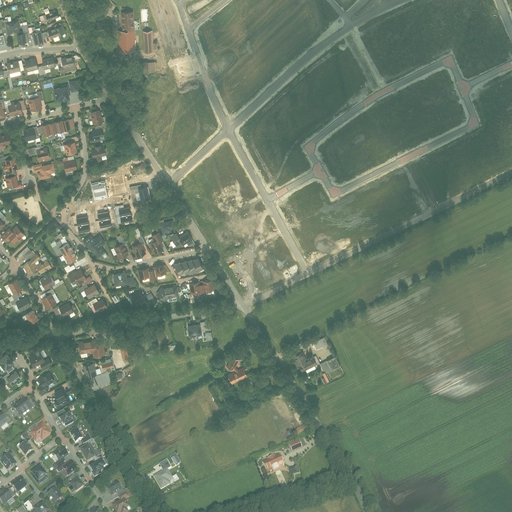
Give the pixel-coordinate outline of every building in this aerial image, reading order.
[(57,10),(46,14),(49,21),(59,17),(57,10)] [(499,21),(494,10),(488,13),(487,10),(478,13),(480,17),(481,16),(485,26),(499,21)] [(121,12),(122,30),(134,29),(133,11),(121,12)] [(225,18),(221,13),(213,20),(220,29),(226,24),(229,27),(233,24),(227,17),(225,18)] [(19,20),(6,22),(8,35),(21,33),(19,20)] [(65,33),(63,26),(49,31),(52,38),(65,33)] [(216,38),(208,28),(201,34),(208,44),(216,38)] [(136,51),(134,29),(122,30),(118,31),(120,52),(136,51)] [(153,30),(143,31),(145,54),(154,53),(153,30)] [(41,31),(33,33),(35,44),(44,42),(41,31)] [(26,33),(17,34),(18,44),(28,43),(26,33)] [(189,53),(185,43),(173,47),(177,57),(189,53)] [(507,45),(496,50),(500,60),(511,56),(507,45)] [(422,48),(413,52),(417,62),(419,61),(421,65),(427,62),(426,59),(430,57),(426,48),(423,50),(422,48)] [(76,65),(74,55),(62,58),(64,68),(76,65)] [(56,67),(54,57),(43,59),(45,69),(56,67)] [(38,69),(36,59),(25,61),(27,71),(38,69)] [(195,72),(191,59),(178,63),(177,60),(169,62),(170,67),(176,65),(180,76),(195,72)] [(460,65),(464,74),(477,69),(473,60),(460,65)] [(19,61),(8,63),(10,74),(21,71),(19,61)] [(142,61),(142,72),(156,72),(156,62),(142,61)] [(450,80),(446,71),(435,76),(437,80),(433,82),(436,90),(441,87),(440,85),(450,80)] [(363,81),(355,85),(361,97),(370,92),(366,84),(369,83),(365,75),(361,77),(363,81)] [(70,82),(70,84),(72,92),(80,90),(77,80),(70,82)] [(74,98),(72,92),(70,84),(69,85),(69,83),(61,85),(61,87),(54,88),(55,93),(54,93),(56,102),(64,100),(64,101),(72,99),(74,98)] [(28,99),(31,111),(42,108),(39,96),(28,99)] [(8,104),(11,116),(23,113),(20,101),(8,104)] [(453,119),(455,123),(466,117),(460,107),(451,111),(451,110),(448,112),(452,120),(453,119)] [(100,110),(90,112),(93,125),(103,122),(100,110)] [(511,115),(511,114),(501,119),(507,131),(511,128),(511,115)] [(41,125),(44,137),(72,130),(69,118),(63,120),(62,120),(49,123),(48,124),(41,125)] [(100,136),(105,135),(102,125),(95,127),(96,130),(92,131),(93,134),(89,135),(91,143),(101,140),(100,136)] [(25,141),(36,138),(34,128),(22,131),(25,141)] [(480,130),(470,135),(474,144),(485,139),(480,130)] [(9,133),(0,134),(0,146),(12,143),(9,133)] [(463,139),(455,143),(460,153),(467,150),(469,154),(475,151),(470,142),(466,145),(463,139)] [(78,153),(75,142),(64,144),(67,155),(78,153)] [(106,145),(91,148),(93,158),(95,157),(96,161),(101,160),(101,156),(108,155),(106,145)] [(36,150),(39,162),(51,159),(48,147),(36,150)] [(265,156),(262,151),(254,156),(261,169),(275,162),(270,154),(265,156)] [(432,154),(423,158),(429,171),(438,167),(439,167),(443,165),(439,157),(435,159),(432,154)] [(304,156),(293,162),(300,175),(311,168),(304,156)] [(77,168),(75,158),(68,160),(68,157),(63,158),(64,161),(63,161),(66,171),(77,168)] [(19,169),(17,158),(5,160),(8,172),(19,169)] [(131,165),(135,181),(145,179),(142,162),(131,165)] [(56,172),(54,163),(39,166),(39,167),(34,169),(35,172),(40,171),(41,173),(38,174),(39,180),(52,177),(51,173),(56,172)] [(470,175),(474,183),(484,178),(480,170),(470,175)] [(16,175),(5,178),(7,189),(19,186),(16,175)] [(127,191),(123,175),(112,177),(116,193),(127,191)] [(96,198),(107,196),(104,181),(93,184),(96,198)] [(148,186),(139,188),(141,199),(150,197),(148,186)] [(130,206),(119,208),(122,222),(133,220),(130,206)] [(290,222),(294,230),(305,225),(301,217),(304,216),(301,210),(295,213),(297,218),(290,222)] [(109,211),(98,213),(101,227),(111,225),(109,211)] [(87,215),(77,218),(80,232),(90,230),(87,215)] [(161,224),(163,233),(172,232),(172,230),(174,229),(173,221),(164,222),(164,224),(161,224)] [(25,234),(17,225),(12,230),(10,228),(1,236),(7,243),(12,238),(16,243),(25,234)] [(276,236),(271,226),(263,230),(268,240),(276,236)] [(177,246),(182,243),(183,245),(193,240),(188,232),(179,237),(177,233),(171,236),(177,246)] [(89,246),(97,258),(106,252),(101,245),(106,243),(100,235),(95,238),(92,234),(83,241),(87,247),(89,246)] [(158,239),(148,243),(154,254),(163,250),(158,239)] [(70,242),(59,248),(68,263),(78,258),(76,254),(72,246),(70,242)] [(142,242),(132,246),(137,258),(147,253),(142,242)] [(273,248),(279,258),(288,253),(282,242),(273,248)] [(123,243),(114,247),(119,259),(129,255),(123,243)] [(37,253),(23,265),(28,274),(38,269),(35,264),(41,257),(37,253)] [(52,267),(48,258),(37,265),(41,273),(52,267)] [(200,258),(194,261),(199,269),(200,271),(205,268),(200,258)] [(193,259),(188,262),(192,270),(193,272),(199,269),(194,261),(193,259)] [(187,260),(181,263),(186,272),(187,273),(192,270),(188,262),(187,260)] [(180,262),(174,265),(180,275),(186,272),(181,263),(180,262)] [(67,272),(78,267),(76,264),(70,266),(70,265),(65,267),(67,272)] [(165,264),(153,266),(155,276),(166,274),(165,264)] [(149,267),(138,269),(139,279),(151,277),(149,267)] [(87,277),(81,268),(68,275),(74,284),(77,283),(78,285),(84,282),(82,280),(87,277)] [(114,274),(116,286),(129,283),(127,272),(114,274)] [(43,284),(45,289),(56,283),(50,274),(40,279),(39,282),(41,284),(43,284)] [(17,279),(8,284),(14,295),(23,290),(17,279)] [(214,279),(203,281),(205,292),(215,290),(214,279)] [(200,293),(199,282),(186,284),(187,289),(190,288),(191,294),(200,293)] [(100,292),(95,283),(85,289),(90,298),(100,292)] [(176,285),(162,287),(157,295),(164,300),(165,298),(178,296),(176,285)] [(145,300),(140,291),(130,297),(135,306),(145,300)] [(42,299),(48,309),(57,303),(51,293),(42,299)] [(31,306),(26,297),(17,302),(22,311),(31,306)] [(108,307),(103,298),(93,304),(98,313),(108,307)] [(74,312),(69,302),(59,308),(64,317),(74,312)] [(39,319),(34,310),(26,315),(31,324),(39,319)] [(203,335),(201,323),(188,325),(189,331),(190,336),(203,335)] [(162,346),(157,331),(143,335),(148,350),(162,346)] [(325,337),(313,343),(316,350),(328,345),(325,337)] [(95,357),(105,356),(103,343),(97,344),(96,339),(78,342),(80,353),(94,351),(95,357)] [(126,346),(120,348),(124,360),(130,358),(126,346)] [(28,357),(34,367),(46,361),(41,351),(28,357)] [(0,357),(0,362),(5,370),(15,363),(8,352),(0,357)] [(301,352),(293,357),(301,372),(317,363),(314,356),(306,360),(301,352)] [(235,370),(240,360),(232,356),(227,366),(235,370)] [(336,356),(320,364),(325,374),(341,366),(336,356)] [(113,361),(102,364),(103,370),(115,367),(113,361)] [(94,362),(84,365),(87,377),(97,375),(94,362)] [(244,366),(227,374),(231,382),(248,375),(244,366)] [(23,379),(17,371),(7,378),(13,386),(23,379)] [(50,372),(38,378),(42,386),(54,380),(50,372)] [(92,388),(98,386),(94,377),(89,379),(92,388)] [(54,402),(58,408),(73,400),(69,394),(66,395),(62,388),(54,392),(57,397),(59,400),(54,402)] [(288,400),(293,407),(297,405),(294,400),(295,399),(294,396),(288,400)] [(25,397),(12,407),(20,418),(33,408),(25,397)] [(12,414),(9,409),(5,412),(6,412),(0,416),(0,430),(1,429),(2,430),(13,421),(9,416),(12,414)] [(58,416),(64,426),(74,420),(69,410),(58,416)] [(52,434),(43,423),(30,433),(36,442),(41,439),(43,441),(52,434)] [(295,429),(298,436),(312,431),(309,423),(295,429)] [(70,432),(76,443),(85,437),(79,427),(70,432)] [(289,444),(292,452),(303,447),(300,439),(289,444)] [(27,442),(19,448),(25,457),(34,450),(27,442)] [(91,443),(80,450),(87,463),(98,457),(91,443)] [(69,454),(63,446),(53,453),(59,461),(69,454)] [(281,454),(262,461),(267,473),(286,465),(281,454)] [(0,462),(7,471),(17,464),(10,455),(0,462)] [(78,470),(71,461),(62,468),(69,477),(78,470)] [(104,461),(91,468),(96,477),(105,472),(104,470),(108,467),(104,461)] [(46,475),(39,466),(30,473),(31,474),(30,475),(38,485),(47,478),(45,476),(46,475)] [(172,478),(167,469),(153,476),(161,490),(171,484),(169,481),(172,478)] [(27,486),(21,477),(15,482),(11,485),(17,493),(27,486)] [(77,493),(85,486),(79,478),(71,485),(77,493)] [(117,481),(105,488),(110,497),(122,490),(117,481)] [(57,488),(49,494),(57,504),(65,498),(57,488)] [(7,490),(0,494),(0,501),(3,505),(13,498),(7,490)] [(113,505),(116,511),(120,511),(121,511),(127,511),(128,511),(126,509),(130,507),(125,498),(113,505)] [(29,502),(24,505),(28,511),(30,511),(34,509),(29,502)] [(45,502),(35,510),(36,511),(34,511),(49,511),(52,510),(45,502)]
